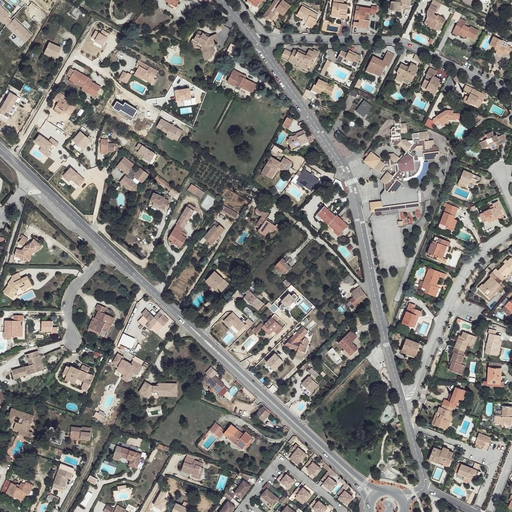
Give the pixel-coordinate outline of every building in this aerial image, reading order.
[(283,0),(282,1),(280,0),(275,0),(264,14),(270,18),(272,19),(275,14),(274,13),(277,9),(285,15),(292,5),(284,0),(283,0)] [(410,9),(411,0),(396,0),(397,2),(392,1),(391,7),(397,8),(397,10),(402,11),(403,8),(403,7),(406,7),(406,9),(410,9)] [(339,4),(334,3),(332,15),(343,17),(344,15),(347,15),(349,7),(344,6),(344,5),(339,4)] [(431,4),(428,11),(432,13),(431,17),(428,17),(425,22),(429,25),(430,23),(436,26),(435,29),(440,31),(446,19),(438,15),(438,16),(435,14),(438,8),(431,4)] [(6,22),(10,19),(7,16),(9,14),(0,5),(0,19),(5,24),(6,22)] [(316,13),(303,6),(298,15),(307,21),(310,22),(308,25),(312,28),(318,19),(317,19),(314,17),(316,13)] [(357,6),(354,26),(369,28),(370,20),(365,19),(366,13),(371,14),(372,8),(357,6)] [(467,21),(460,17),(454,30),(459,32),(460,30),(462,31),(461,33),(462,34),(466,35),(466,34),(475,38),(480,29),(471,25),(470,27),(465,24),(467,21)] [(6,22),(5,24),(25,43),(32,35),(14,18),(12,20),(10,19),(6,22)] [(96,40),(103,45),(106,40),(108,36),(109,37),(111,33),(103,29),(101,33),(96,30),(92,37),(96,39),(96,40)] [(219,40),(216,34),(208,37),(206,36),(206,34),(200,32),(200,31),(199,32),(194,39),(193,38),(190,43),(196,46),(197,44),(202,47),(201,48),(206,58),(211,55),(213,54),(215,50),(214,47),(217,45),(215,43),(218,41),(219,41),(219,40)] [(506,35),(498,31),(494,39),(498,42),(501,44),(500,46),(499,47),(506,50),(507,48),(510,50),(511,45),(511,41),(510,40),(510,41),(504,38),(506,35)] [(61,47),(49,42),(45,52),(57,57),(61,47)] [(242,49),(232,44),(228,51),(239,56),(242,49)] [(289,59),(287,63),(295,66),(296,65),(300,67),(306,53),(298,49),(297,51),(293,49),(292,52),(284,48),(280,55),(289,59)] [(316,58),(319,52),(314,50),(313,52),(308,49),(306,53),(300,67),(299,68),(306,72),(308,68),(310,69),(314,61),(312,60),(314,57),(316,58)] [(361,57),(356,54),(355,56),(350,53),(351,52),(348,51),(347,53),(340,50),(337,57),(342,59),(342,58),(347,61),(346,63),(351,65),(352,64),(357,66),(361,57)] [(389,66),(394,55),(387,51),(382,60),(374,55),(367,68),(380,74),(385,64),(389,66)] [(423,58),(416,54),(414,59),(421,62),(423,58)] [(137,63),(138,64),(140,65),(139,68),(137,72),(144,76),(144,78),(152,83),(155,78),(159,71),(151,66),(149,70),(146,68),(148,64),(140,59),(137,63)] [(331,62),(326,60),(322,68),(325,69),(328,63),(330,64),(331,62)] [(414,64),(409,62),(406,66),(402,64),(398,72),(399,73),(397,79),(402,81),(404,77),(412,81),(417,70),(412,67),(414,64)] [(419,87),(420,87),(430,68),(427,67),(423,75),(425,76),(419,87)] [(71,77),(75,70),(71,68),(67,75),(71,77)] [(310,69),(308,68),(306,72),(299,68),(298,70),(301,72),(300,73),(307,77),(310,69)] [(420,87),(424,89),(425,88),(428,89),(428,90),(433,92),(438,81),(436,80),(437,77),(431,75),(433,69),(430,68),(420,87)] [(75,69),(75,70),(71,77),(70,78),(75,80),(74,82),(83,87),(82,89),(91,94),(92,93),(96,95),(101,87),(92,81),(92,79),(75,69)] [(245,74),(234,69),(228,81),(236,86),(237,84),(243,87),(252,92),(256,84),(246,78),(243,77),(245,74)] [(335,87),(319,79),(317,84),(315,83),(311,91),(317,94),(318,91),(319,89),(331,95),(335,87)] [(485,96),(466,86),(463,92),(469,95),(468,98),(465,97),(463,100),(471,104),(475,106),(476,103),(481,105),(485,96)] [(192,98),(191,91),(191,88),(176,90),(178,100),(185,99),(192,98)] [(356,98),(359,92),(352,88),(351,90),(349,94),(356,98)] [(195,90),(191,91),(192,98),(185,99),(186,105),(197,104),(195,90)] [(0,108),(0,107),(0,112),(4,115),(6,111),(8,113),(18,96),(10,91),(0,108)] [(65,96),(59,91),(54,99),(59,102),(55,108),(65,114),(71,103),(64,98),(65,96)] [(372,106),(365,101),(357,111),(364,117),(366,114),(370,114),(369,110),(372,106)] [(460,121),(460,115),(453,114),(453,111),(448,111),(445,111),(444,112),(443,111),(435,116),(435,117),(432,119),(431,121),(434,125),(435,126),(438,124),(439,125),(447,121),(454,121),(454,120),(460,121)] [(288,116),(286,119),(285,122),(291,125),(293,120),(288,116)] [(74,125),(68,119),(66,121),(68,123),(67,125),(71,129),(74,125)] [(161,119),(157,127),(169,133),(175,137),(175,138),(178,140),(183,132),(179,130),(180,128),(161,119)] [(429,141),(428,131),(419,132),(419,138),(413,139),(414,143),(413,144),(406,139),(402,140),(401,133),(408,132),(406,123),(401,124),(400,120),(395,120),(396,127),(396,131),(392,132),(392,138),(391,138),(392,143),(393,143),(394,146),(398,145),(407,152),(404,156),(401,159),(400,158),(394,153),(389,154),(389,158),(385,158),(385,161),(384,162),(380,160),(375,167),(382,173),(386,167),(389,167),(391,165),(395,165),(396,172),(393,176),(388,171),(381,180),(385,184),(386,190),(389,193),(396,192),(399,188),(403,183),(399,180),(400,178),(403,178),(403,175),(404,173),(404,171),(415,170),(415,164),(414,161),(419,160),(418,157),(418,155),(413,151),(414,149),(417,152),(423,151),(425,160),(431,159),(433,157),(435,159),(440,153),(439,148),(435,145),(434,140),(429,141)] [(304,130),(296,133),(297,135),(294,136),(293,135),(289,136),(290,138),(288,139),(291,147),(295,146),(296,147),(301,145),(301,143),(308,139),(304,130)] [(91,139),(81,131),(73,140),(83,148),(91,139)] [(507,141),(504,135),(498,137),(497,135),(495,136),(493,132),(487,135),(489,139),(480,143),(482,145),(483,145),(485,148),(489,146),(488,144),(490,144),(491,146),(493,150),(497,148),(496,145),(497,144),(498,146),(507,141)] [(41,135),(36,141),(43,147),(51,153),(51,152),(55,146),(57,147),(59,144),(52,138),(50,142),(41,135)] [(102,139),(101,150),(108,151),(115,151),(115,147),(115,143),(109,143),(108,139),(102,139)] [(156,153),(139,143),(136,147),(140,150),(138,153),(144,156),(143,158),(150,162),(156,153)] [(51,152),(51,153),(43,147),(40,150),(49,157),(52,153),(51,152)] [(376,151),(371,147),(367,152),(370,154),(372,156),(374,154),(376,151)] [(381,159),(374,154),(372,156),(370,154),(364,161),(374,168),(375,167),(380,160),(381,159)] [(286,172),(291,162),(284,158),(281,162),(271,156),(261,172),(268,176),(273,168),(277,170),(278,167),(286,172)] [(126,157),(122,161),(131,169),(129,172),(130,172),(128,174),(126,177),(130,180),(125,186),(134,193),(139,187),(138,185),(141,181),(136,177),(134,176),(138,172),(133,168),(135,165),(126,157)] [(403,175),(403,178),(417,176),(418,176),(419,176),(420,175),(421,175),(421,174),(422,173),(422,172),(423,172),(423,171),(421,160),(419,160),(414,161),(415,164),(415,170),(404,171),(404,173),(403,175)] [(131,169),(122,161),(118,166),(128,174),(130,172),(129,172),(131,169)] [(141,168),(138,172),(134,176),(136,177),(137,176),(142,180),(141,181),(142,182),(149,174),(141,168)] [(271,178),(277,170),(273,168),(268,176),(271,178)] [(74,170),(70,170),(64,176),(69,181),(72,179),(80,186),(85,180),(74,170)] [(482,178),(464,170),(458,184),(463,186),(465,183),(469,185),(471,181),(476,183),(476,181),(480,183),(482,178)] [(303,174),(299,171),(297,174),(301,177),(299,180),(312,190),(319,181),(305,171),(303,174)] [(159,175),(158,174),(155,178),(170,191),(171,190),(177,194),(179,191),(173,187),(174,187),(159,175)] [(122,182),(125,186),(130,180),(126,177),(122,182)] [(409,188),(403,183),(399,188),(396,192),(389,193),(386,190),(382,198),(385,210),(422,201),(418,186),(409,188)] [(198,188),(192,184),(188,190),(195,194),(198,188)] [(267,195),(259,189),(257,192),(264,198),(267,195)] [(166,198),(155,194),(152,201),(155,203),(162,206),(161,208),(166,210),(170,201),(165,199),(166,198)] [(372,207),(375,216),(423,205),(422,201),(385,210),(384,204),(372,207)] [(500,205),(499,201),(493,204),(494,205),(490,207),(491,209),(480,215),(484,222),(487,221),(488,222),(496,219),(496,220),(504,216),(501,210),(499,206),(500,205)] [(459,208),(448,204),(440,223),(449,226),(448,228),(454,231),(457,223),(453,222),(455,219),(459,208)] [(188,206),(180,220),(187,224),(195,211),(188,206)] [(237,213),(225,206),(222,211),(234,218),(237,213)] [(349,225),(337,215),(336,216),(325,206),(318,214),(329,224),(331,222),(342,232),(349,225)] [(268,218),(269,217),(272,214),(272,213),(271,214),(267,212),(266,213),(259,207),(256,211),(263,216),(263,217),(258,223),(262,225),(261,226),(259,229),(260,229),(261,228),(262,227),(268,232),(270,229),(271,228),(274,230),(276,228),(279,230),(282,226),(278,223),(277,225),(274,223),(268,218)] [(177,224),(184,229),(187,224),(180,220),(177,224)] [(219,225),(215,221),(210,227),(211,228),(200,241),(203,244),(208,240),(212,244),(219,236),(225,229),(220,224),(219,225)] [(340,235),(342,232),(331,222),(329,224),(336,230),(335,231),(340,235)] [(184,229),(177,224),(169,238),(172,240),(171,243),(174,245),(175,243),(181,247),(186,240),(183,238),(185,236),(182,235),(183,232),(182,232),(184,229)] [(221,238),(219,236),(212,244),(215,246),(221,238)] [(451,243),(436,237),(434,241),(433,240),(428,254),(433,256),(433,254),(443,258),(448,246),(449,247),(451,243)] [(30,253),(35,252),(36,252),(37,251),(38,250),(40,249),(42,246),(34,239),(33,241),(32,242),(31,243),(30,243),(29,244),(27,245),(26,246),(24,248),(23,249),(22,250),(21,250),(19,250),(17,249),(15,256),(21,258),(21,260),(24,260),(28,261),(30,253)] [(287,262),(283,258),(277,264),(281,268),(280,268),(286,274),(292,268),(286,263),(287,262)] [(499,271),(496,269),(493,272),(499,278),(502,275),(504,276),(506,275),(511,269),(511,258),(508,261),(505,264),(499,271)] [(340,268),(330,259),(328,261),(343,275),(346,272),(342,267),(340,268)] [(436,286),(437,284),(440,276),(445,278),(447,274),(429,268),(424,281),(421,280),(419,286),(422,287),(426,289),(425,292),(434,296),(436,291),(438,291),(440,287),(439,287),(436,286)] [(206,281),(213,287),(214,285),(219,290),(218,291),(220,294),(229,283),(215,271),(206,281)] [(499,278),(493,272),(490,275),(492,276),(480,288),(489,297),(496,290),(501,286),(499,284),(502,281),(499,278)] [(20,287),(21,290),(27,288),(27,290),(33,288),(29,277),(23,279),(21,273),(12,276),(12,278),(8,284),(9,284),(4,292),(12,298),(14,294),(15,295),(18,290),(16,289),(17,287),(20,287)] [(349,274),(345,278),(351,284),(355,281),(349,274)] [(258,285),(252,280),(247,284),(253,290),(258,285)] [(353,297),(350,300),(355,306),(360,303),(359,302),(367,296),(359,286),(352,292),(353,294),(352,295),(353,297)] [(247,294),(244,297),(259,310),(264,303),(249,289),(246,293),(247,294)] [(496,290),(489,297),(491,299),(498,292),(496,290)] [(297,300),(299,298),(295,293),(292,296),(290,293),(282,301),(284,302),(281,305),(282,310),(289,309),(289,306),(296,299),(297,300)] [(511,299),(510,301),(502,309),(509,315),(511,312),(511,299)] [(416,305),(410,303),(402,323),(412,327),(417,315),(419,316),(420,317),(422,312),(415,308),(416,305)] [(101,333),(100,335),(106,337),(111,325),(110,325),(113,318),(104,313),(106,308),(99,305),(97,310),(99,311),(95,318),(93,317),(89,328),(101,333)] [(154,317),(146,309),(142,314),(150,322),(147,325),(150,329),(158,321),(164,326),(169,321),(163,315),(164,313),(162,312),(161,313),(160,312),(154,317)] [(283,314),(279,310),(264,325),(262,322),(258,326),(260,329),(262,327),(270,335),(274,331),(277,334),(283,328),(275,320),(276,319),(277,321),(283,314)] [(248,329),(254,323),(249,318),(245,321),(247,323),(246,325),(233,312),(224,321),(229,326),(232,323),(240,331),(244,326),(248,329)] [(14,321),(5,321),(5,332),(4,332),(4,338),(11,339),(11,336),(20,336),(20,326),(20,321),(24,321),(24,315),(14,315),(14,321)] [(53,328),(53,322),(42,321),(42,331),(52,332),(52,335),(57,335),(58,328),(53,328)] [(496,330),(489,329),(488,333),(490,334),(485,352),(496,354),(499,341),(500,341),(502,336),(496,335),(496,330)] [(358,337),(351,330),(339,342),(345,349),(346,348),(352,355),(358,349),(352,342),(358,337)] [(303,336),(298,331),(285,345),(306,352),(308,345),(303,344),(304,341),(301,340),(299,340),(303,336)] [(458,338),(455,347),(465,351),(469,342),(471,343),(474,336),(463,332),(461,336),(460,339),(458,338)] [(123,333),(119,343),(132,348),(136,338),(123,333)] [(420,343),(407,338),(402,351),(408,353),(409,351),(416,354),(420,343)] [(455,347),(453,352),(454,352),(451,360),(452,361),(451,364),(449,370),(457,373),(459,370),(461,371),(463,365),(461,364),(464,356),(463,356),(465,351),(455,347)] [(349,357),(352,355),(346,348),(345,349),(343,351),(349,357)] [(306,352),(298,350),(296,357),(304,359),(306,352)] [(38,355),(40,355),(38,351),(25,355),(27,360),(28,360),(30,365),(12,370),(15,379),(43,370),(38,355)] [(274,370),(283,361),(276,353),(267,362),(274,370)] [(124,359),(119,356),(113,364),(114,365),(117,367),(116,369),(116,370),(121,373),(121,372),(123,373),(121,376),(120,378),(125,382),(131,375),(135,378),(141,370),(132,364),(130,366),(122,361),(124,359)] [(66,377),(76,381),(77,378),(85,381),(86,379),(88,380),(90,374),(88,373),(90,368),(82,365),(80,370),(71,366),(70,368),(66,366),(63,374),(67,375),(66,377)] [(466,366),(463,365),(461,371),(459,370),(457,373),(462,375),(466,366)] [(207,374),(203,379),(211,387),(209,389),(213,393),(216,390),(219,393),(225,386),(224,385),(225,384),(215,375),(218,373),(218,372),(211,367),(206,372),(207,374)] [(502,368),(489,368),(488,382),(488,383),(501,384),(501,382),(502,368)] [(320,375),(315,371),(303,383),(312,391),(318,385),(315,381),(320,375)] [(137,397),(143,401),(145,396),(150,398),(151,396),(156,397),(156,400),(169,400),(169,397),(174,397),(174,387),(159,387),(159,390),(154,390),(151,390),(144,386),(137,397)] [(225,386),(219,393),(222,397),(229,389),(225,386)] [(444,399),(443,404),(455,409),(459,399),(460,395),(464,396),(466,391),(456,387),(453,396),(450,401),(449,401),(444,399)] [(18,399),(11,396),(7,405),(15,408),(18,399)] [(443,404),(441,407),(439,407),(437,413),(441,414),(439,418),(437,417),(434,425),(446,430),(447,428),(449,421),(451,422),(454,412),(455,409),(443,404)] [(268,409),(265,406),(256,415),(263,420),(269,413),(267,411),(268,409)] [(511,425),(511,422),(511,407),(503,407),(502,416),(496,415),(496,422),(504,423),(504,421),(507,422),(507,425),(511,425)] [(34,416),(14,409),(12,414),(10,414),(8,420),(13,421),(15,416),(20,418),(18,423),(16,422),(13,429),(20,431),(21,429),(27,431),(29,427),(31,427),(34,416)] [(101,419),(103,415),(96,411),(94,415),(101,419)] [(432,424),(434,425),(437,417),(439,418),(441,414),(437,413),(436,412),(432,424)] [(216,435),(222,428),(216,423),(210,430),(216,435)] [(231,425),(226,432),(224,434),(243,449),(253,437),(246,432),(244,434),(231,425)] [(29,432),(31,427),(29,427),(27,431),(21,429),(20,431),(19,434),(30,438),(32,433),(29,432)] [(81,437),(80,439),(90,440),(91,432),(81,431),(82,428),(72,427),(71,436),(81,437)] [(226,432),(222,428),(216,435),(220,438),(224,434),(226,432)] [(477,443),(476,444),(484,447),(484,449),(487,450),(492,438),(479,433),(476,442),(477,443)] [(299,446),(296,443),(291,449),(294,452),(293,454),(301,460),(307,453),(299,447),(299,446)] [(130,460),(129,464),(129,465),(137,468),(141,454),(117,446),(113,458),(119,460),(121,456),(130,460)] [(450,463),(454,452),(449,451),(449,449),(444,447),(442,450),(435,447),(430,458),(439,461),(444,463),(445,461),(450,463)] [(200,473),(202,473),(204,468),(201,467),(203,463),(186,457),(182,470),(193,474),(198,476),(200,473)] [(314,460),(311,458),(306,464),(309,466),(307,468),(315,475),(321,468),(313,461),(314,460)] [(458,473),(465,477),(472,479),(474,473),(476,473),(477,470),(462,464),(458,473)] [(54,483),(65,487),(68,477),(72,478),(74,472),(60,467),(54,483)] [(282,473),(277,479),(280,481),(281,481),(289,487),(295,480),(287,473),(285,475),(282,473)] [(330,475),(327,473),(322,479),(325,481),(323,483),(332,490),(338,483),(329,476),(330,475)] [(241,497),(251,485),(243,479),(234,492),(241,497)] [(9,482),(6,480),(1,493),(5,494),(9,482)] [(23,492),(28,494),(29,495),(33,486),(26,483),(25,484),(21,483),(19,487),(16,486),(16,485),(11,482),(7,492),(20,499),(23,492)] [(299,486),(294,492),(297,495),(298,494),(306,501),(312,494),(303,487),(302,489),(299,486)] [(343,486),(338,492),(341,495),(339,497),(347,504),(353,497),(345,490),(346,489),(343,486)] [(265,490),(261,495),(274,506),(280,498),(267,488),(265,490)] [(235,495),(228,489),(224,495),(231,501),(235,495)] [(25,501),(28,494),(23,492),(20,499),(25,501)] [(289,499),(283,495),(278,501),(284,505),(289,499)] [(230,511),(235,506),(227,500),(218,511),(230,511)] [(319,500),(313,507),(319,511),(322,511),(327,507),(319,500)] [(186,511),(190,504),(184,502),(182,506),(176,503),(171,511),(186,511)]
